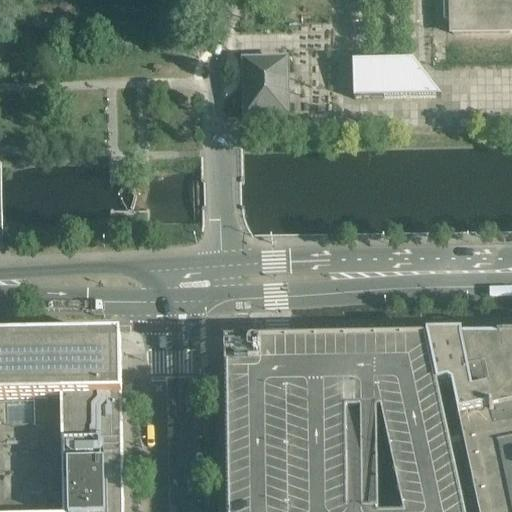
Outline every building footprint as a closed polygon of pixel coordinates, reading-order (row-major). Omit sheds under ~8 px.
[(511,33),(511,0),(451,0),(452,35),(511,33)] [(289,119),(288,86),(287,63),(244,64),(245,120),(289,119)] [(442,98),(414,64),(354,65),(354,100),(442,98)] [(0,511),(125,511),(122,342),(0,344),(0,511)] [(464,511),(440,389),(432,350),(432,342),(226,346),(226,371),(227,371),(227,375),(226,375),(228,511),(464,511)] [(511,511),(511,343),(444,344),(444,352),(432,350),(440,389),(453,389),(479,511),(511,511)]
